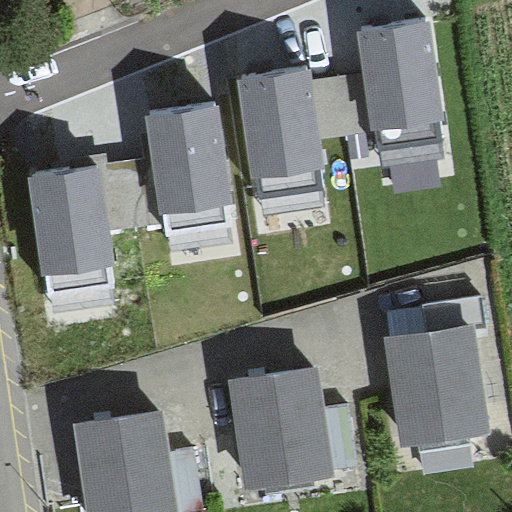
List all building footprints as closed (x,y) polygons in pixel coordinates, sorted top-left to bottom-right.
[(395,26),(358,31),(363,73),(372,132),(375,131),(380,165),(443,155),(438,119),(446,118),(432,21),(395,26)] [(275,74),(239,79),(255,179),(258,179),(264,215),(326,205),(320,169),(325,168),(321,140),(311,81),(310,68),(275,74)] [(363,73),(311,81),(321,140),(372,132),(363,73)] [(183,108),(147,112),(153,155),(161,215),(164,214),(165,223),(170,249),(231,241),(226,203),(232,202),(218,103),(183,108)] [(99,166),(108,231),(165,223),(164,214),(161,215),(153,155),(105,161),(104,155),(73,159),(74,169),(99,166)] [(65,171),(29,176),(43,276),(47,275),(52,312),(115,303),(110,266),(113,266),(108,231),(99,166),(74,169),(65,171)] [(430,330),(385,336),(400,446),(418,444),(420,453),(473,446),(471,434),(491,431),(477,328),(488,326),(484,297),(427,305),(430,330)] [(351,404),(326,407),(320,368),(233,381),(249,493),(339,479),(337,469),(361,466),(351,404)] [(165,411),(73,423),(84,511),(204,511),(205,511),(196,444),(170,447),(165,411)]
